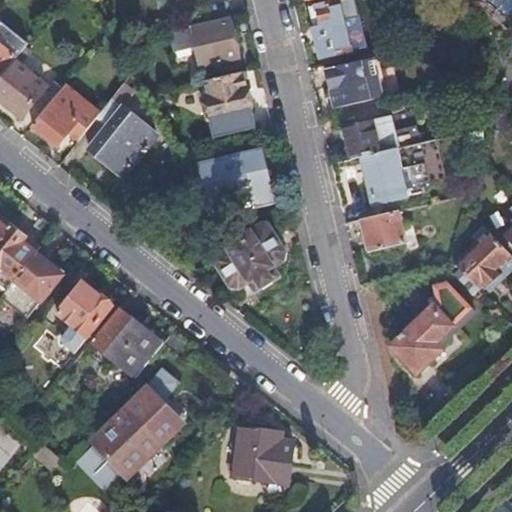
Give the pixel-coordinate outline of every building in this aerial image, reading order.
[(511,0),(488,0),(511,19),(511,18),(511,0)] [(310,12),(316,35),(321,58),(351,51),(346,27),(352,25),(347,3),(318,10),(310,12)] [(228,19),(191,27),(199,66),(238,56),(228,19)] [(395,49),(420,43),(416,28),(392,34),(395,49)] [(15,56),(23,46),(2,30),(0,32),(0,43),(9,51),(15,56)] [(0,73),(15,56),(9,51),(0,43),(0,73)] [(334,110),(382,98),(373,60),(325,72),(323,72),(333,111),(334,110)] [(14,65),(0,81),(0,100),(21,117),(45,88),(14,65)] [(242,71),(206,80),(211,99),(203,101),(212,137),(254,125),(242,71)] [(143,90),(133,73),(96,117),(95,119),(105,127),(87,149),(122,177),(155,135),(121,106),(133,92),(138,96),(143,90)] [(96,117),(62,88),(52,99),(31,125),(57,146),(69,132),(78,139),(95,119),(96,117)] [(343,128),(351,162),(365,159),(398,151),(391,118),(343,128)] [(439,142),(435,143),(444,177),(419,183),(419,181),(408,184),(410,192),(449,183),(439,142)] [(444,177),(435,143),(401,150),(398,151),(365,159),(376,205),(411,196),(410,192),(408,184),(419,181),(419,183),(444,177)] [(262,192),(270,189),(261,151),(205,164),(210,183),(205,184),(212,212),(237,206),(238,212),(266,205),(262,192)] [(407,246),(399,213),(361,221),(368,255),(407,246)] [(0,282),(4,287),(6,285),(10,279),(33,252),(20,241),(25,234),(0,214),(0,282)] [(246,240),(213,261),(229,287),(234,290),(246,283),(251,293),(277,278),(272,269),(283,262),(284,255),(265,224),(244,236),(246,240)] [(511,256),(490,233),(456,266),(479,292),(484,288),(486,290),(496,300),(511,284),(511,256)] [(51,268),(33,252),(10,279),(6,285),(32,308),(38,302),(47,291),(49,292),(51,290),(49,289),(57,280),(48,272),(51,268)] [(60,276),(51,268),(48,272),(57,280),(60,276)] [(472,316),(476,312),(448,282),(435,285),(439,304),(436,307),(435,306),(392,346),(418,374),(444,350),(442,347),(452,338),(449,336),(471,315),(472,316)] [(59,345),(70,355),(109,307),(81,284),(56,314),(71,326),(60,338),(59,345)] [(116,309),(88,342),(134,378),(161,344),(116,309)] [(478,313),(476,312),(472,316),(471,315),(449,336),(452,338),(478,313)] [(77,461),(106,491),(125,473),(157,442),(176,424),(162,400),(168,393),(170,390),(171,389),(171,387),(172,386),(172,384),(172,382),(171,381),(170,380),(170,378),(168,377),(167,376),(165,376),(164,375),(162,375),(161,375),(159,376),(158,376),(157,377),(156,378),(138,399),(140,400),(95,442),(96,442),(77,461)] [(162,400),(176,424),(182,418),(168,393),(162,400)] [(0,420),(0,460),(9,467),(27,444),(0,420)] [(234,432),(233,483),(288,484),(291,443),(278,441),(278,433),(234,432)]
